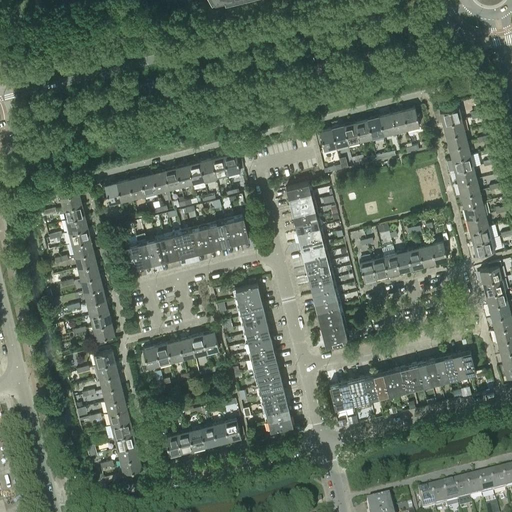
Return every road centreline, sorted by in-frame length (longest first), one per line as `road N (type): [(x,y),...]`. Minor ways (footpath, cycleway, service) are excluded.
road 1 (secondary): [(0,125),(472,8)]
road 2 (secondary): [(392,0),(0,99)]
road 3 (residential): [(118,493),(324,441)]
road 4 (residential): [(324,441),(511,394)]
road 5 (residential): [(306,369),(483,323)]
road 6 (unclassified): [(54,511),(21,379)]
road 7 (residential): [(147,283),(277,250)]
road 8 (residential): [(306,369),(277,250)]
